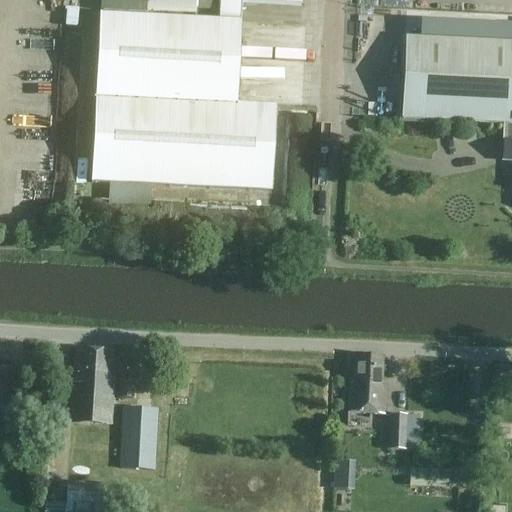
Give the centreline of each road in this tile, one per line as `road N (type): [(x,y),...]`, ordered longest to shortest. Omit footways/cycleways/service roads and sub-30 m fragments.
road 1 (unclassified): [(511,357),(0,329)]
road 2 (residential): [(327,158),(335,0)]
